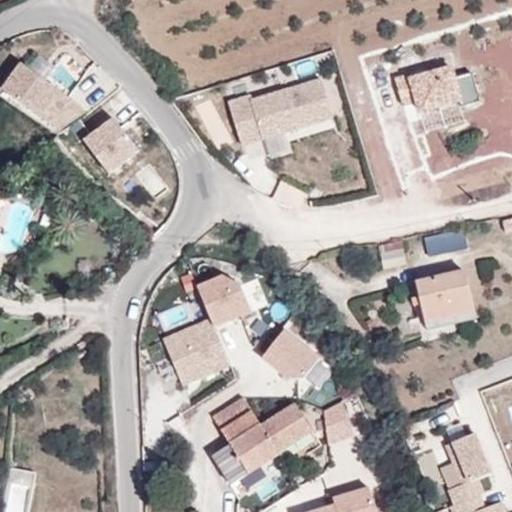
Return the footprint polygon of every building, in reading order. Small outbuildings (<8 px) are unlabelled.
[(456,55),(410,68),(421,106),(467,93),(456,55)] [(23,66),(4,92),(60,132),(88,112),(47,83),(23,66)] [(242,141),(334,113),(322,75),(253,96),(251,91),(229,98),(242,141)] [(511,82),(488,90),(499,123),(511,117),(511,82)] [(141,152),(113,115),(80,140),(108,177),(141,152)] [(511,231),(511,227),(509,215),(494,218),(498,235),(511,231)] [(463,230),(444,234),(448,253),(468,249),(463,230)] [(444,234),(425,238),(430,257),(448,253),(444,234)] [(407,263),(403,241),(369,248),(374,271),(407,263)] [(241,262),(204,272),(216,316),(254,306),(241,262)] [(418,283),(427,323),(475,312),(467,272),(418,283)] [(161,312),(166,329),(213,313),(202,281),(190,285),(196,301),(161,312)] [(475,312),(427,323),(429,330),(477,319),(475,312)] [(226,369),(206,323),(159,343),(178,389),(226,369)] [(315,351),(303,358),(311,370),(322,363),(315,351)] [(212,458),(231,487),(313,433),(296,406),(261,428),(243,398),(213,418),(230,446),(212,458)] [(331,437),(356,434),(352,401),(327,403),(331,437)] [(505,511),(502,502),(486,509),(480,495),(484,493),(479,480),(492,474),(476,434),(448,446),(464,485),(451,490),(457,505),(452,507),(454,511),(505,511)] [(299,497),(301,511),(382,511),(377,483),(299,497)]
